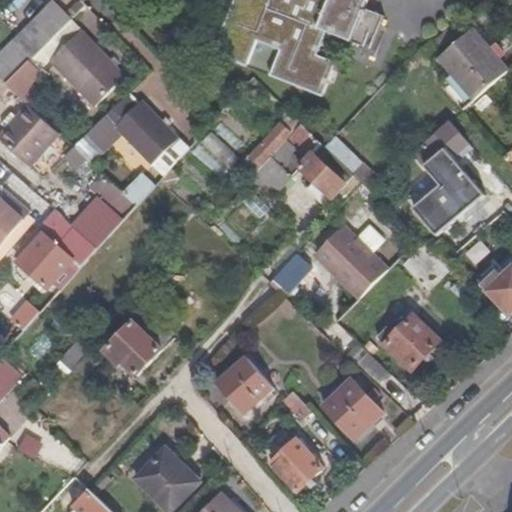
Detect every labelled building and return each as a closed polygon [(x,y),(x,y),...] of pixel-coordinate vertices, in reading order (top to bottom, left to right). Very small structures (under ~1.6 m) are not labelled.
[(239,0),(220,40),(252,56),(265,30),(286,41),(274,67),(326,93),(342,59),(322,50),(334,26),(365,41),(378,12),(365,4),(365,0),(239,0)] [(36,56),(75,20),(58,1),(19,39),(36,56)] [(464,112),(511,70),(474,29),(441,58),(453,73),(440,84),(464,112)] [(127,78),(85,31),(54,60),(97,107),(127,78)] [(104,121),(115,131),(119,127),(155,165),(182,141),(147,101),(140,109),(130,97),(104,121)] [(27,109),(0,139),(41,176),(69,146),(27,109)] [(289,137),(301,124),(295,117),(286,126),(281,121),(240,163),(253,175),(263,165),(271,156),(289,137)] [(112,133),(115,131),(104,121),(102,123),(112,133)] [(454,121),(414,149),(429,170),(402,189),(434,234),(486,196),(459,158),(473,148),(454,121)] [(322,144),(301,124),(289,137),(299,147),(309,158),(322,144)] [(229,169),(238,159),(213,133),(204,143),(229,169)] [(299,147),(289,137),(271,156),(281,166),(299,147)] [(326,148),(322,144),(309,158),(299,167),(313,180),(305,189),(320,203),(327,196),(331,199),(355,176),(326,148)] [(281,166),(271,156),(263,165),(277,179),(285,171),(281,166)] [(357,172),(372,192),(382,184),(366,163),(357,172)] [(35,212),(4,187),(0,191),(0,197),(1,198),(0,198),(0,250),(2,252),(35,212)] [(110,233),(139,203),(124,189),(96,219),(97,221),(110,233)] [(475,221),(496,205),(488,195),(467,211),(475,221)] [(74,258),(82,265),(101,244),(86,232),(63,212),(45,232),(74,258)] [(101,244),(110,233),(97,221),(86,232),(101,244)] [(360,298),(390,268),(345,225),(315,254),(360,298)] [(50,285),(74,258),(45,232),(21,260),(50,285)] [(465,256),(479,267),(491,251),(477,241),(465,256)] [(441,265),(421,246),(403,265),(429,291),(440,280),(434,273),(441,265)] [(303,266),(293,257),(275,277),(285,287),(303,266)] [(511,314),(511,269),(488,292),(511,316),(511,314)] [(10,319),(23,331),(41,313),(28,300),(10,319)] [(178,335),(150,308),(107,350),(121,364),(125,360),(140,374),(178,335)] [(443,341),(415,314),(406,324),(398,318),(380,335),(415,370),(443,341)] [(73,369),(83,358),(73,349),(62,359),(73,369)] [(101,357),(92,349),(83,358),(73,369),(81,377),(101,357)] [(274,386),(248,357),(219,384),(246,413),(274,386)] [(21,377),(0,358),(0,387),(7,393),(21,377)] [(384,412),(354,380),(326,406),(356,439),(384,412)] [(308,405),(295,391),(288,398),(301,412),(308,405)] [(325,468),(296,440),(274,464),(301,492),(325,468)] [(203,481),(168,447),(139,478),(174,511),(203,481)] [(116,511),(94,489),(88,484),(78,493),(82,497),(75,504),(83,511),(116,511)] [(239,511),(225,497),(210,511),(239,511)]
